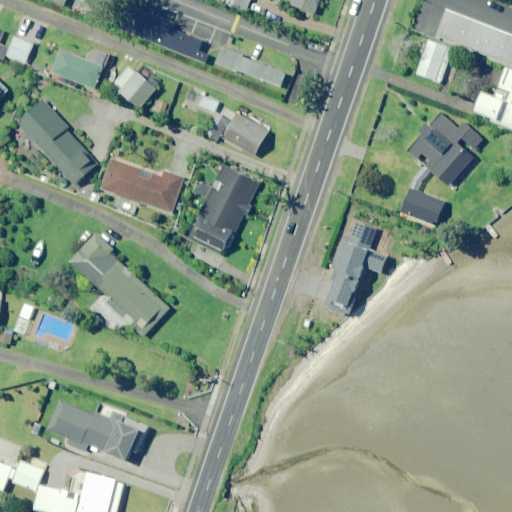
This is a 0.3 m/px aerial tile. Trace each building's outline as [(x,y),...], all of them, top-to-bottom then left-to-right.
[(250,0),(217,0),(247,11),(250,0)] [(320,0),(291,0),(293,0),(291,5),(315,13),(320,0)] [(511,34),(447,9),(436,36),(511,65),(511,34)] [(203,40),(170,27),(163,46),(206,63),(209,56),(199,52),(203,40)] [(33,42),(14,36),(7,56),(26,63),(33,42)] [(454,47),(425,40),(416,74),(445,82),(454,47)] [(286,72),(222,48),(216,65),(279,89),(286,72)] [(88,51),(85,60),(57,49),(49,70),(96,88),(103,67),(100,65),(103,57),(88,51)] [(138,75),(130,67),(112,86),(138,110),(158,89),(140,72),(138,75)] [(511,69),(506,67),(499,86),(511,91),(511,69)] [(505,101),(483,92),(475,110),(497,120),(505,101)] [(219,103),(204,95),(199,105),(214,113),(219,103)] [(76,185),(100,162),(42,99),(17,122),(76,185)] [(511,101),(510,100),(501,124),(511,128),(511,101)] [(269,129),(236,113),(224,138),(257,154),(269,129)] [(432,170),(450,187),(475,160),(470,155),(483,140),(464,122),(458,129),(441,114),(408,150),(417,159),(414,163),(422,169),(412,180),(409,190),(401,212),(437,225),(445,203),(419,193),(422,182),(432,170)] [(229,123),(215,116),(205,136),(219,143),(229,123)] [(163,177),(113,160),(103,189),(173,212),(185,179),(165,172),(163,177)] [(253,206),(249,204),(259,183),(223,166),(213,188),(196,180),(192,190),(209,198),(189,241),(222,256),(226,247),(230,248),(245,214),(249,215),(253,206)] [(358,286),(372,269),(382,242),(344,228),(329,271),(336,274),(329,293),(352,301),(358,286)] [(113,249),(97,234),(71,262),(105,293),(92,306),(119,330),(127,322),(144,337),(170,309),(110,252),(113,249)] [(14,330),(4,327),(0,341),(10,344),(14,330)] [(141,432),(63,400),(48,437),(126,468),(141,432)] [(14,467),(0,461),(0,496),(2,497),(14,467)] [(42,483),(35,507),(52,511),(118,511),(126,484),(87,473),(82,494),(42,483)]
